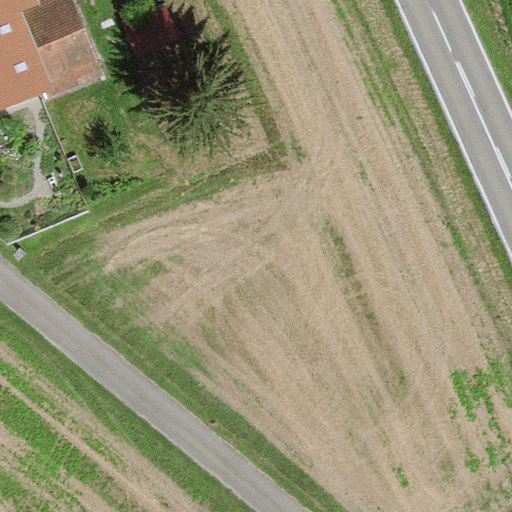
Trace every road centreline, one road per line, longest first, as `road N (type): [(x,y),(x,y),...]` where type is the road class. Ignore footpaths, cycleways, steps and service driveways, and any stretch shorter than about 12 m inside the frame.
road 1 (residential): [(289,511),(0,277)]
road 2 (secondary): [(422,0),(511,194)]
